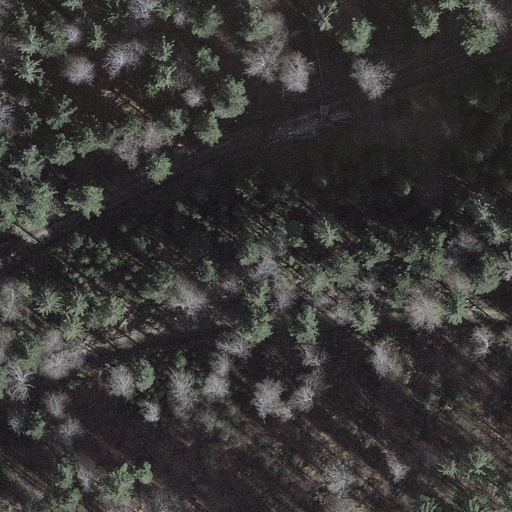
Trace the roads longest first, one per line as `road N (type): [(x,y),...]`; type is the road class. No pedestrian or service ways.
road 1 (track): [(511,35),(216,143),(41,235),(0,266)]
road 2 (track): [(0,385),(152,336),(231,326),(511,320)]
